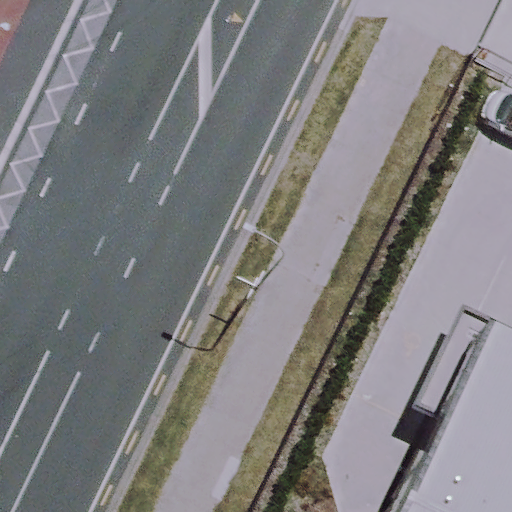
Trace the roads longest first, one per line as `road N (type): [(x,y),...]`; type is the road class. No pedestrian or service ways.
road 1 (unclassified): [(117,247),(240,0)]
road 2 (unclassified): [(0,490),(117,247)]
road 3 (unclassified): [(0,190),(117,247)]
